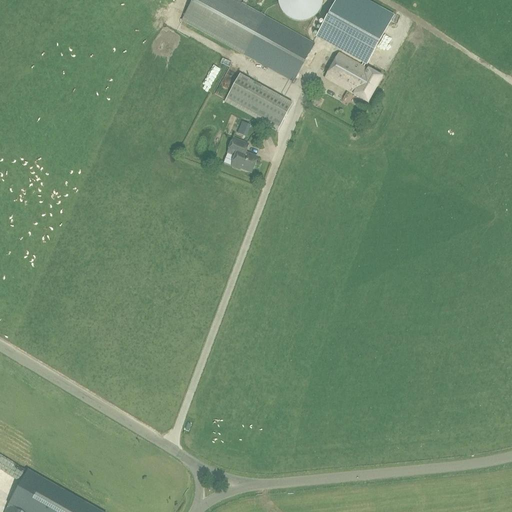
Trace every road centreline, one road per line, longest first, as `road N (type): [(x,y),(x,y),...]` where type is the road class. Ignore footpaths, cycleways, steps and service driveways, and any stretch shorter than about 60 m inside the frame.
road 1 (unclassified): [(242,485),(511,458)]
road 2 (unclassified): [(189,461),(0,348)]
